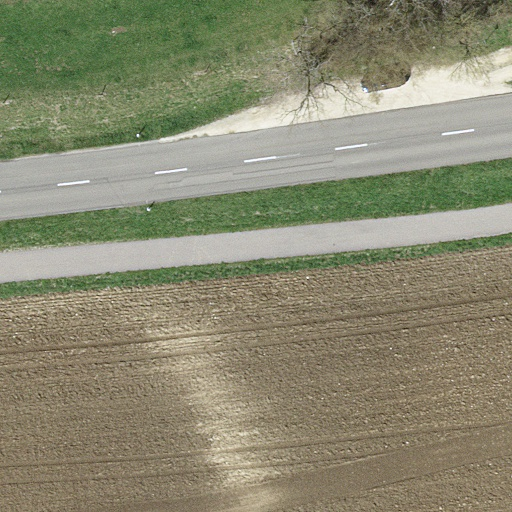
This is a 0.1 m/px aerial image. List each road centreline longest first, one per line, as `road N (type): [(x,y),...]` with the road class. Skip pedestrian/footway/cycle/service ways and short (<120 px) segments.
road 1 (secondary): [(0,201),(511,137)]
road 2 (track): [(511,211),(0,263)]
road 3 (track): [(0,241),(129,300),(233,387),(278,511)]
road 4 (track): [(158,182),(289,95),(511,49)]
